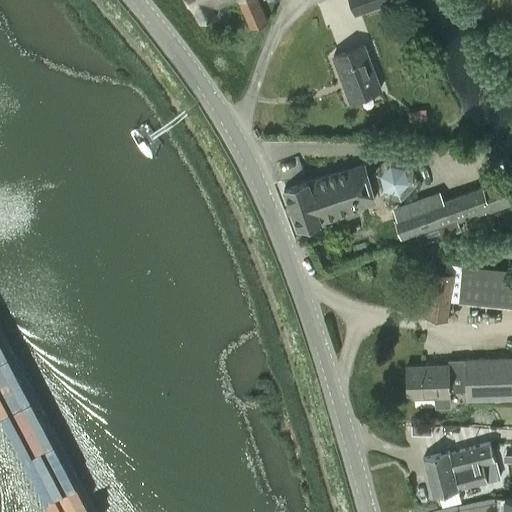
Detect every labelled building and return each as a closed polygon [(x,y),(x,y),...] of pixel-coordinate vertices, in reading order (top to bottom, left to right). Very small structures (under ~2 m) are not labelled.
[(186,0),(198,23),(214,15),(210,7),(226,0),(237,0),(250,30),(268,21),(258,0),(186,0)] [(351,0),(356,13),(390,0),(351,0)] [(360,45),(334,54),(350,99),(380,88),(369,57),(365,58),(360,45)] [(409,123),(428,120),(426,108),(407,111),(409,123)] [(371,172),(378,195),(401,200),(418,183),(411,160),(388,155),(371,172)] [(286,187),(284,188),(298,228),(322,220),(320,217),(322,216),(327,214),(330,222),(361,211),(358,203),(376,197),(363,162),(308,182),(306,179),(286,187)] [(457,220),(485,210),(486,213),(511,203),(511,190),(510,191),(506,179),(482,188),(378,225),(384,242),(456,216),(457,220)] [(432,268),(425,316),(447,319),(449,300),(511,305),(511,269),(454,264),(453,270),(432,268)] [(448,363),(406,365),(408,397),(435,396),(436,406),(450,405),(450,395),(450,390),(465,390),(466,399),(511,396),(511,356),(448,359),(448,363)] [(411,424),(411,426),(412,435),(432,433),(431,423),(411,424)] [(423,458),(427,475),(453,468),(459,489),(459,488),(499,477),(489,442),(449,453),(449,451),(423,458)] [(453,468),(427,475),(433,496),(459,489),(453,468)]
